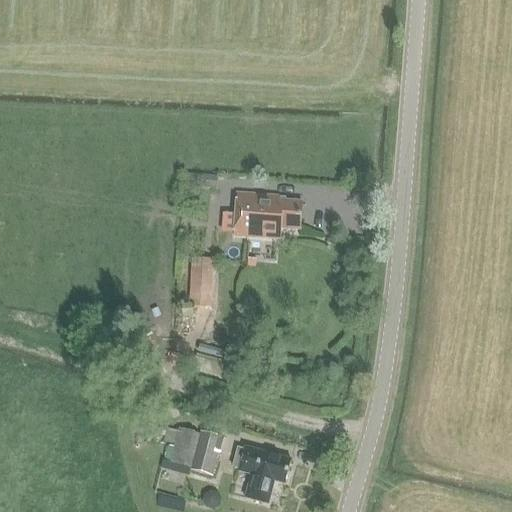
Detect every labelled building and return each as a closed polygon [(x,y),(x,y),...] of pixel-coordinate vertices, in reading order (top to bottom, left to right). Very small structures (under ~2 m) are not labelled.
[(216,190),(217,178),(185,175),(184,188),(216,190)] [(278,242),(279,232),(279,229),(297,230),(300,205),(278,203),(278,199),(237,196),(233,238),(278,242)] [(211,309),(213,261),(191,260),(189,308),(211,309)] [(190,470),(200,435),(178,429),(169,464),(190,470)] [(200,435),(190,470),(190,472),(212,478),(222,439),(200,433),(200,435)] [(291,462),(244,449),(237,473),(251,477),(245,499),(267,505),(273,483),(284,486),(291,462)] [(163,496),(162,504),(185,509),(187,501),(163,496)]
